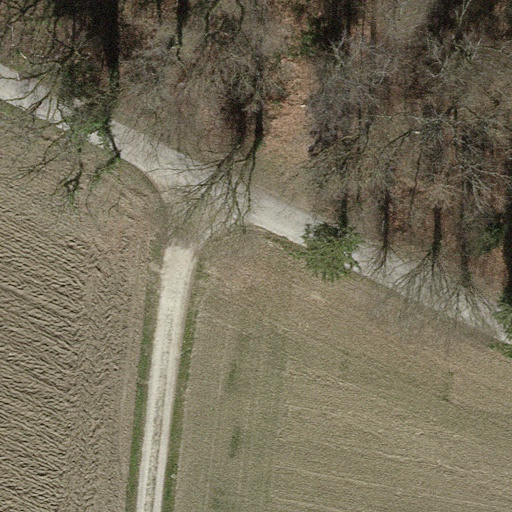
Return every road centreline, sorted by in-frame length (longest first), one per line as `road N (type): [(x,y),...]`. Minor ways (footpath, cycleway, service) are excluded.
road 1 (track): [(511,329),(0,79)]
road 2 (track): [(196,175),(156,511)]
